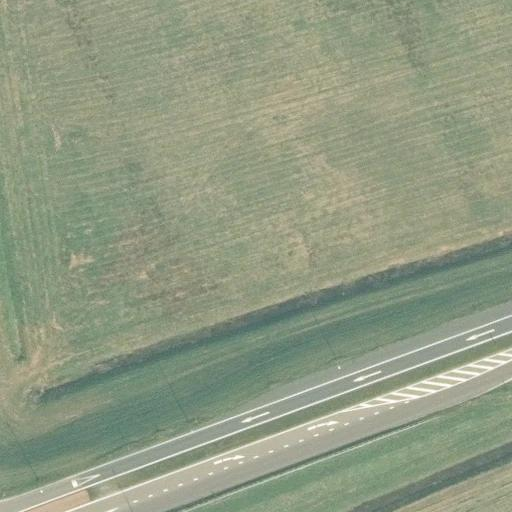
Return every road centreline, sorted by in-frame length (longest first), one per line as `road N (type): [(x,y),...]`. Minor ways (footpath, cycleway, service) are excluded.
road 1 (motorway): [(511,322),(0,510)]
road 2 (motorway): [(136,511),(511,369)]
